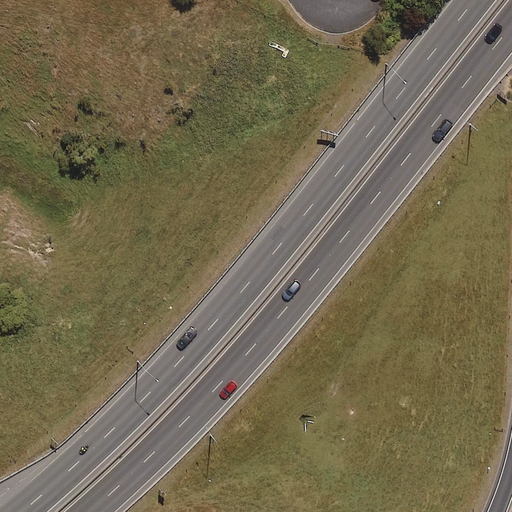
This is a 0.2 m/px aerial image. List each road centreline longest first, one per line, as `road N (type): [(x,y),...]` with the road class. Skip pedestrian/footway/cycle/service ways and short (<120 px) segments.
road 1 (motorway): [(22,511),(233,295),(469,0)]
road 2 (motorway): [(511,16),(225,374),(90,511)]
